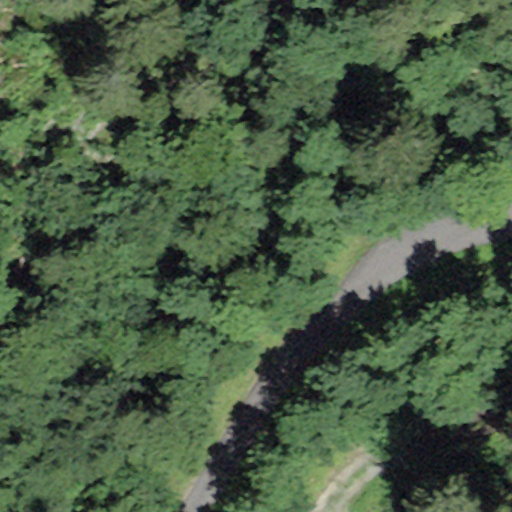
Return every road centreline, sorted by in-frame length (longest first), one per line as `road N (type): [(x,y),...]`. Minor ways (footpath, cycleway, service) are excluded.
road 1 (track): [(511,227),(424,246),(341,311),(207,511)]
road 2 (track): [(326,511),(398,441),(511,422)]
